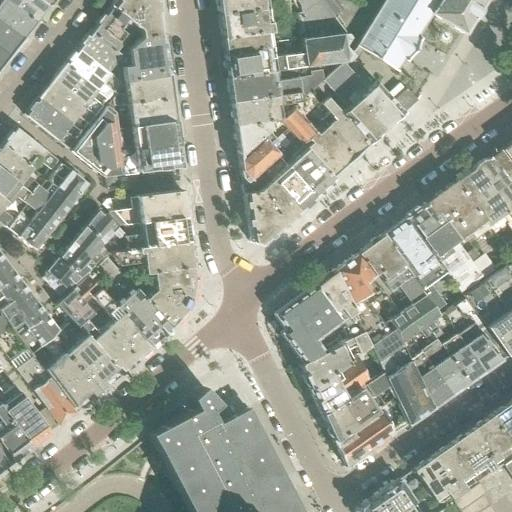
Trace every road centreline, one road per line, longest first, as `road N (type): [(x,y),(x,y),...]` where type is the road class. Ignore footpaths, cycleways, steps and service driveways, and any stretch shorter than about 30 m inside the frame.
road 1 (residential): [(236,308),(352,211),(511,98)]
road 2 (residential): [(236,308),(222,273),(184,0)]
road 3 (residential): [(2,511),(236,308)]
road 4 (residential): [(331,498),(511,370)]
road 5 (residential): [(331,498),(236,308)]
road 6 (residential): [(0,107),(84,0)]
